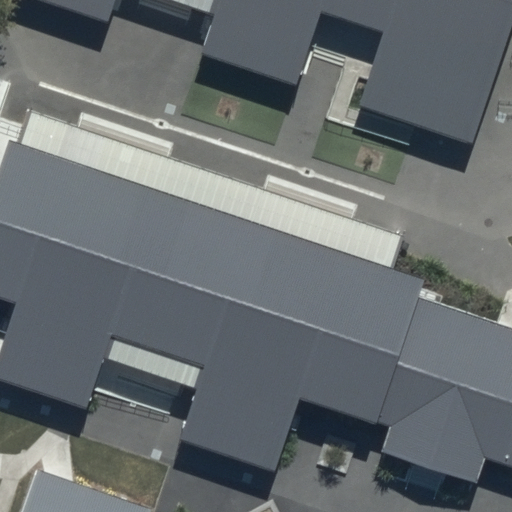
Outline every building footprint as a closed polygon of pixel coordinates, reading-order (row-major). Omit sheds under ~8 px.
[(84,0),(102,6),(104,0),(203,0),(191,36),(287,69),(309,0),(341,0),(374,10),(349,91),(460,129),(504,0),(84,0)] [(0,330),(0,365),(80,392),(106,315),(198,345),(171,427),(267,459),(294,377),(371,403),(411,284),(419,259),(9,123),(0,150),(0,276),(16,282),(0,330)] [(371,403),(511,450),(511,317),(411,284),(371,403)] [(146,511),(149,506),(32,464),(16,511),(146,511)] [(248,511),(254,496),(168,467),(153,511),(248,511)]
